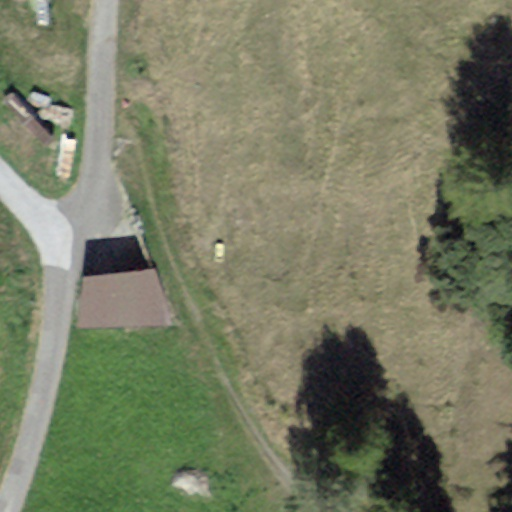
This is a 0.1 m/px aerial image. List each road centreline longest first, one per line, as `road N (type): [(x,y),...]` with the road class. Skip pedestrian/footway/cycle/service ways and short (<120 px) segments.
road 1 (unclassified): [(49,242),(57,291),(38,389),(0,506)]
road 2 (track): [(94,187),(113,0)]
